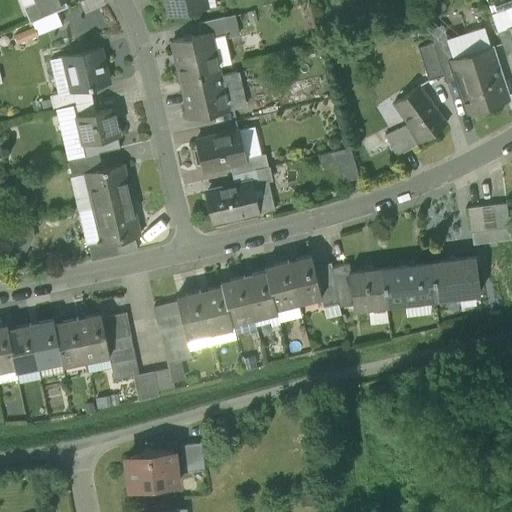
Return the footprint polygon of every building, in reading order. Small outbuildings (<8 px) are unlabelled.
[(38,0),(23,7),(30,23),(32,22),(56,12),(68,7),(64,0),(52,0),(41,5),(38,0)] [(106,5),(102,0),(83,0),(80,2),(85,14),(106,5)] [(165,0),(169,17),(202,10),(199,0),(165,0)] [(216,6),(214,0),(204,0),(207,8),(216,6)] [(507,28),(511,26),(511,6),(490,14),(497,32),(507,28)] [(34,27),(38,36),(62,26),(56,12),(32,22),(34,27)] [(235,14),(225,16),(228,29),(230,38),(240,36),(235,14)] [(198,23),(200,34),(210,32),(210,33),(223,30),(228,29),(225,16),(198,23)] [(428,30),(433,43),(443,76),(445,79),(456,75),(451,60),(453,59),(446,39),(442,26),(428,30)] [(18,45),(38,36),(34,27),(14,35),(18,45)] [(483,27),(446,39),(453,59),(489,47),(483,27)] [(497,32),(505,55),(511,52),(511,40),(507,28),(497,32)] [(231,64),(223,30),(210,33),(218,67),(231,64)] [(172,41),(181,80),(219,71),(218,67),(210,33),(210,32),(200,34),(172,41)] [(428,81),(443,76),(433,43),(417,48),(428,81)] [(65,58),(99,50),(99,47),(64,55),(65,58)] [(456,75),(468,113),(507,101),(489,47),(453,59),(451,60),(456,75)] [(73,90),(73,92),(89,88),(107,84),(99,50),(65,58),(73,90)] [(65,58),(64,55),(49,58),(57,94),(62,93),(73,90),(65,58)] [(220,76),(219,71),(181,80),(190,119),(228,110),(227,110),(220,76)] [(237,72),(220,76),(227,110),(245,106),(237,72)] [(408,124),(421,142),(446,123),(419,85),(393,104),(408,124)] [(65,107),(69,106),(92,101),(89,88),(73,92),(73,90),(62,93),(65,107)] [(65,107),(62,93),(57,94),(50,96),(53,110),(56,109),(65,107)] [(95,112),(92,101),(69,106),(72,119),(76,118),(76,117),(95,112)] [(72,119),(69,106),(65,107),(56,109),(68,160),(85,156),(82,144),(76,118),(72,119)] [(76,118),(82,144),(117,136),(119,135),(113,108),(95,112),(76,117),(76,118)] [(385,136),(396,156),(421,142),(408,124),(385,136)] [(255,127),(239,131),(245,158),(255,155),(261,154),(255,127)] [(196,142),(202,169),(229,163),(245,159),(245,158),(239,131),(196,142)] [(82,144),(85,156),(98,152),(120,147),(117,136),(82,144)] [(337,164),(342,180),(359,176),(350,147),(333,151),(337,164)] [(323,168),(337,164),(333,151),(320,154),(323,168)] [(102,168),(98,152),(85,156),(68,160),(72,176),(86,173),(86,172),(102,168)] [(229,163),(232,174),(256,169),(258,168),(255,155),(245,158),(245,159),(229,163)] [(86,173),(94,207),(130,198),(122,163),(102,168),(86,172),(86,173)] [(258,181),(250,183),(256,210),(257,212),(273,209),(267,180),(271,179),(268,166),(258,168),(256,169),(258,181)] [(258,181),(256,169),(232,174),(235,186),(250,183),(258,181)] [(80,210),(94,207),(86,173),(72,176),(80,210)] [(213,220),(256,210),(250,183),(235,186),(207,193),(213,220)] [(138,234),(130,198),(94,207),(102,241),(102,242),(119,238),(134,235),(138,234)] [(506,203),(493,204),(496,229),(509,227),(506,203)] [(488,230),(496,229),(493,204),(481,206),(484,230),(488,230)] [(472,232),(484,230),(481,206),(469,207),(472,232)] [(94,207),(80,210),(88,244),(102,241),(94,207)] [(31,222),(18,225),(24,252),(35,237),(31,222)] [(4,228),(8,256),(24,252),(18,225),(4,228)] [(496,229),(488,230),(490,242),(510,240),(509,227),(496,229)] [(473,244),(490,242),(488,230),(484,230),(472,232),(473,244)] [(134,235),(119,238),(122,253),(138,249),(134,235)] [(92,260),(122,253),(119,238),(102,242),(102,241),(88,244),(92,260)] [(311,255),(287,261),(297,299),(320,293),(314,269),(311,255)] [(473,257),(430,262),(435,299),(478,293),(473,257)] [(265,266),(266,270),(274,304),(297,299),(287,261),(265,266)] [(430,262),(381,268),(385,305),(405,303),(430,299),(435,299),(430,262)] [(350,263),(331,267),(338,307),(353,305),(349,272),(351,271),(350,263)] [(323,310),(338,307),(331,267),(314,269),(320,293),(323,310)] [(367,307),(385,305),(381,268),(351,271),(349,272),(353,305),(354,309),(367,307)] [(266,270),(243,276),(253,314),(275,308),(274,304),(266,270)] [(221,281),(222,285),(230,319),(253,314),(243,276),(221,281)] [(222,285),(199,291),(209,329),(231,323),(230,319),(222,285)] [(186,335),(209,329),(199,291),(176,296),(177,300),(180,312),(183,324),(186,335)] [(297,299),(274,304),(275,308),(278,320),(279,323),(302,317),(297,299)] [(432,313),(430,299),(405,303),(407,316),(432,313)] [(154,306),(157,318),(180,312),(177,300),(154,306)] [(387,322),(385,305),(367,307),(369,324),(387,322)] [(275,308),(253,314),(256,326),(278,320),(275,308)] [(101,317),(103,329),(127,324),(124,312),(101,317)] [(157,318),(159,329),(183,324),(180,312),(157,318)] [(77,318),(85,356),(108,352),(106,340),(103,329),(101,317),(100,313),(77,318)] [(253,314),(230,319),(231,323),(235,337),(257,331),(256,326),(253,314)] [(61,357),(62,361),(85,356),(77,318),(54,323),(61,357)] [(30,324),(38,362),(61,357),(54,323),(53,319),(30,324)] [(209,329),(213,344),(235,339),(235,337),(231,323),(209,329)] [(14,363),(15,367),(38,362),(30,324),(7,328),(14,363)] [(103,329),(106,340),(129,335),(127,324),(103,329)] [(159,329),(162,341),(186,335),(183,324),(159,329)] [(0,325),(0,366),(14,363),(7,328),(6,325),(0,325)] [(213,344),(209,329),(186,335),(188,346),(189,350),(213,344)] [(108,352),(132,346),(129,335),(106,340),(108,352)] [(162,341),(165,352),(188,346),(186,335),(162,341)] [(109,356),(110,363),(134,358),(132,346),(108,352),(109,356)] [(189,350),(188,346),(165,352),(168,364),(169,363),(181,360),(191,358),(189,350)] [(108,352),(85,356),(86,360),(109,356),(108,352)] [(86,360),(85,356),(62,361),(62,365),(86,360)] [(109,356),(86,360),(88,372),(111,367),(110,363),(109,356)] [(62,361),(61,357),(38,362),(39,366),(62,361)] [(114,379),(133,375),(138,374),(134,358),(110,363),(111,367),(114,379)] [(169,363),(170,367),(174,382),(186,379),(181,360),(169,363)] [(39,366),(41,378),(64,373),(62,365),(62,361),(39,366)] [(39,366),(38,362),(15,367),(16,371),(39,366)] [(41,378),(39,366),(16,371),(18,379),(19,383),(41,378)] [(0,370),(0,382),(18,379),(16,371),(15,367),(0,370)] [(170,367),(153,370),(158,390),(175,387),(174,382),(170,367)] [(159,395),(158,390),(153,370),(138,374),(133,375),(138,401),(159,395)] [(110,395),(95,398),(97,410),(112,407),(110,395)] [(180,445),(183,473),(204,470),(201,442),(180,445)] [(126,458),(130,490),(177,485),(173,449),(149,452),(150,455),(126,458)] [(319,493),(299,493),(299,506),(319,505),(319,493)]
